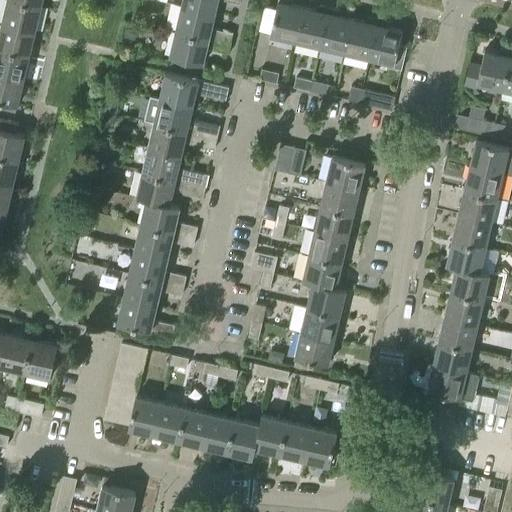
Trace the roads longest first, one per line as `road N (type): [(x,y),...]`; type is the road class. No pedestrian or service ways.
road 1 (residential): [(184,477),(314,499),(367,484),(424,155)]
road 2 (residential): [(424,155),(246,115),(215,232),(208,331)]
road 3 (residential): [(184,477),(81,448),(108,331)]
road 4 (residential): [(424,155),(459,0)]
